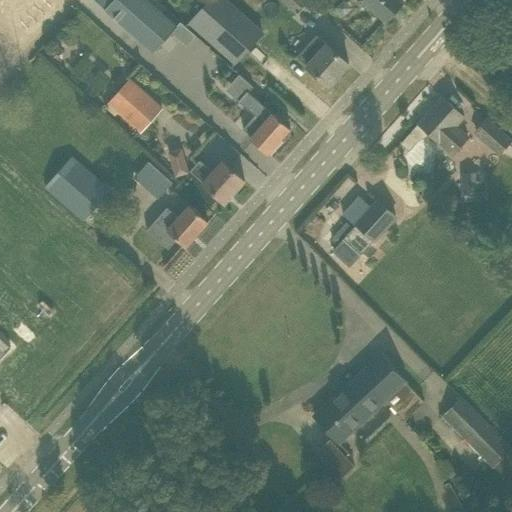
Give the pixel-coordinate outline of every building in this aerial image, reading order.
[(95,0),(154,52),(177,26),(147,0),(95,0)] [(226,0),(208,0),(189,21),(238,65),(266,35),(226,0)] [(307,0),(280,0),(295,13),(307,0)] [(403,1),(401,0),(362,0),(386,20),(403,1)] [(317,35),(297,57),(329,86),(349,63),(317,35)] [(291,128),(250,92),(249,91),(253,86),(240,74),(226,89),(241,103),(241,104),(255,116),(243,129),(252,136),(250,138),(268,154),(291,128)] [(129,80),(108,102),(141,132),(161,109),(129,80)] [(456,126),(464,118),(443,97),(419,123),(453,155),(469,137),(464,133),(456,126)] [(500,156),(511,142),(486,119),(474,132),(500,156)] [(418,140),(410,133),(401,143),(408,150),(418,140)] [(84,220),(111,191),(72,155),(45,184),(84,220)] [(185,158),(171,162),(175,176),(189,172),(185,158)] [(200,161),(190,172),(225,203),(245,180),(223,160),(212,172),(200,161)] [(479,173),(461,173),(463,201),(484,200),(484,183),(479,183),(479,173)] [(171,184),(164,178),(150,194),(157,200),(171,184)] [(359,195),(342,214),(355,225),(372,206),(359,195)] [(378,200),(343,239),(361,255),(396,216),(378,200)] [(160,241),(169,231),(186,246),(208,221),(190,205),(178,218),(167,207),(157,218),(147,229),(160,241)] [(339,443),(343,440),(385,400),(404,420),(405,419),(399,412),(417,395),(423,402),(424,401),(381,354),(314,416),(339,443)] [(14,392),(4,383),(0,386),(0,399),(19,417),(42,393),(26,379),(14,392)] [(445,418),(493,465),(511,484),(511,448),(463,399),(445,418)] [(332,470),(322,478),(331,487),(340,479),(332,470)]
